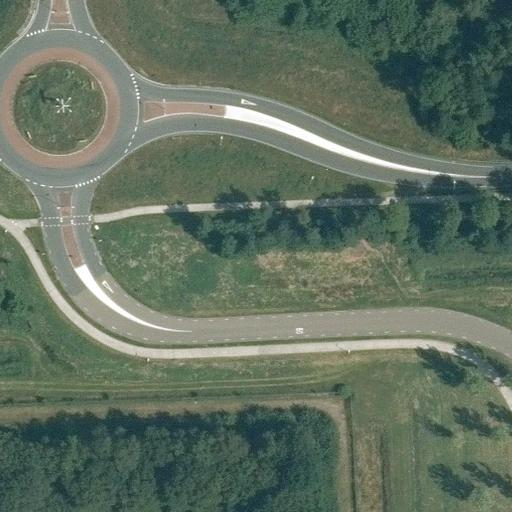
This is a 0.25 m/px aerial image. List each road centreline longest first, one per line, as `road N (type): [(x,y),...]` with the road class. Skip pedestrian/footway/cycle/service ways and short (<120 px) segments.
road 1 (unclassified): [(511,346),(465,328),(413,322),(158,329),(89,286),(71,246),(61,174)]
road 2 (secondary): [(491,178),(382,159),(246,103),(125,88)]
road 3 (secondary): [(121,135),(216,123),(405,177),(491,178)]
